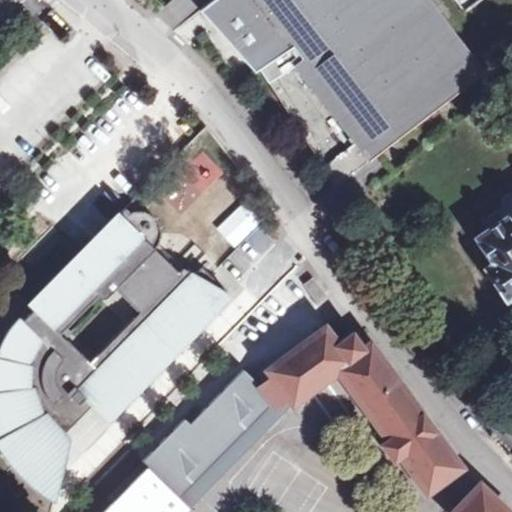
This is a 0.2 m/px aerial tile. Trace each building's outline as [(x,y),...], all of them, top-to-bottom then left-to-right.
[(425,0),(217,0),(203,11),(258,73),(262,70),(338,189),(484,75),(425,0)] [(99,121),(109,136),(122,127),(111,112),(99,121)] [(240,200),(212,229),(232,248),(260,219),(240,200)] [(17,408),(22,416),(28,423),(46,441),(84,401),(91,409),(106,424),(228,297),(199,270),(192,277),(180,270),(174,276),(168,282),(144,259),(151,252),(156,242),(156,235),(151,224),(142,217),(136,216),(130,215),(120,219),(29,314),(38,323),(27,334),(25,336),(20,341),(15,351),(11,360),(9,368),(8,377),(9,385),(10,393),(13,402),(17,408)] [(510,299),(511,297),(511,216),(480,238),(496,263),(490,268),(510,299)] [(266,255),(270,235),(252,232),(248,252),(266,255)] [(144,259),(168,282),(174,276),(151,252),(144,259)] [(327,299),(313,281),(303,289),(318,307),(327,299)] [(29,314),(19,325),(27,334),(38,323),(29,314)] [(58,454),(53,449),(46,441),(28,423),(22,416),(17,408),(13,402),(10,393),(9,385),(8,377),(9,368),(11,360),(15,351),(20,341),(25,336),(27,334),(19,325),(15,320),(0,338),(0,448),(1,450),(0,450),(0,457),(33,494),(51,510),(67,453),(63,455),(60,455),(58,454)] [(256,420),(258,422),(291,397),(297,405),(341,372),(392,440),(384,446),(398,464),(405,458),(431,493),(464,468),(373,346),(368,349),(357,333),(341,344),(328,328),(270,372),(275,378),(261,389),(244,372),(190,428),(220,457),(256,420)] [(84,401),(46,441),(53,449),(63,439),(91,409),(84,401)] [(144,465),(149,471),(181,501),(222,459),(220,457),(190,428),(185,423),(144,465)] [(63,455),(67,453),(69,451),(69,445),(63,439),(53,449),(58,454),(60,455),(63,455)] [(181,501),(149,471),(131,490),(137,496),(121,511),(190,511),(191,511),(181,501)] [(456,511),(509,511),(482,486),(456,511)] [(121,511),(137,496),(131,490),(109,511),(121,511)]
